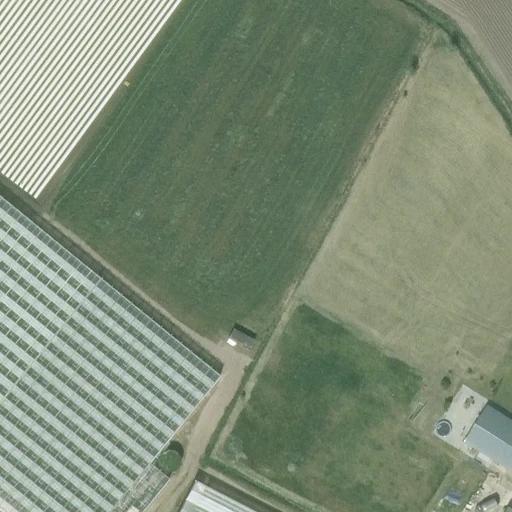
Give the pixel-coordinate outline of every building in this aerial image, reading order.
[(52,0),(0,93),(0,173),(15,182),(11,190),(30,201),(26,209),(93,246),(230,0),(52,0)] [(221,376),(0,199),(0,511),(141,511),(168,479),(150,465),(221,376)] [(112,263),(119,255),(101,239),(94,247),(112,263)] [(222,326),(215,340),(237,350),(244,336),(222,326)] [(511,433),(480,415),(465,442),(511,468),(511,433)] [(246,511),(201,488),(188,511),(246,511)]
